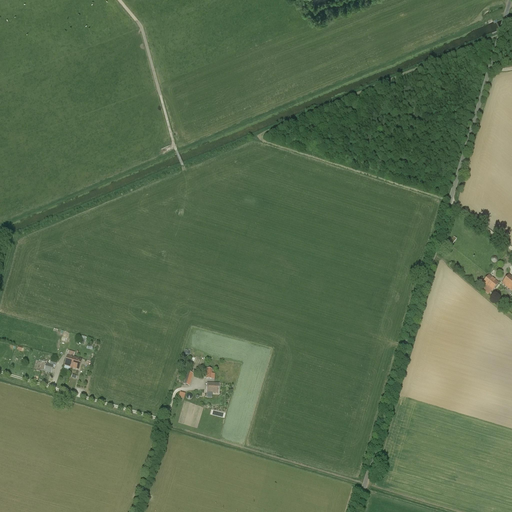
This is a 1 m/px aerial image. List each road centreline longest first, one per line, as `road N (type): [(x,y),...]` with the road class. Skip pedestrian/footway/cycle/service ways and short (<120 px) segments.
road 1 (unclassified): [(356,511),(509,0)]
road 2 (unclassified): [(181,164),(140,30),(119,0)]
